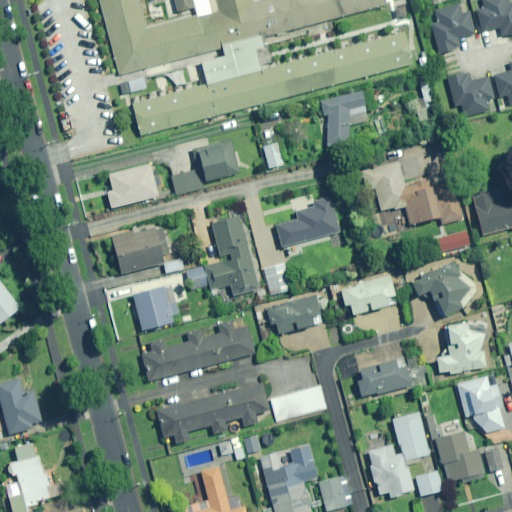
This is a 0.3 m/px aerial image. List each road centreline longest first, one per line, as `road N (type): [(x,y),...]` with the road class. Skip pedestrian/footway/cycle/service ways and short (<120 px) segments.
road 1 (residential): [(0,1),(130,511)]
road 2 (residential): [(411,333),(324,361),(364,511)]
